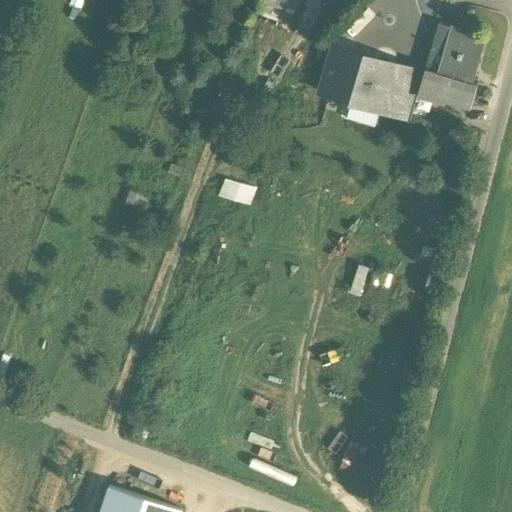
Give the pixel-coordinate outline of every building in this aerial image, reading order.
[(260,0),(255,13),(290,25),(299,0),(260,0)] [(439,22),(425,69),(438,72),(450,32),(451,33),(453,26),(439,22)] [(450,32),(438,72),(425,69),(425,72),(417,95),(437,100),(438,95),(470,105),(477,84),(472,82),(483,42),(451,33),(450,32)] [(393,68),(335,50),(322,93),(343,100),(345,95),(381,106),(393,68)] [(425,72),(394,63),(393,68),(381,106),(383,107),(383,106),(411,116),(417,95),(425,72)] [(252,205),(257,187),(226,177),(220,195),(252,205)] [(362,295),(370,267),(360,264),(352,292),(362,295)] [(298,475),(282,470),(287,455),(262,446),(254,470),(295,484),(298,475)] [(164,511),(111,494),(104,511),(164,511)]
